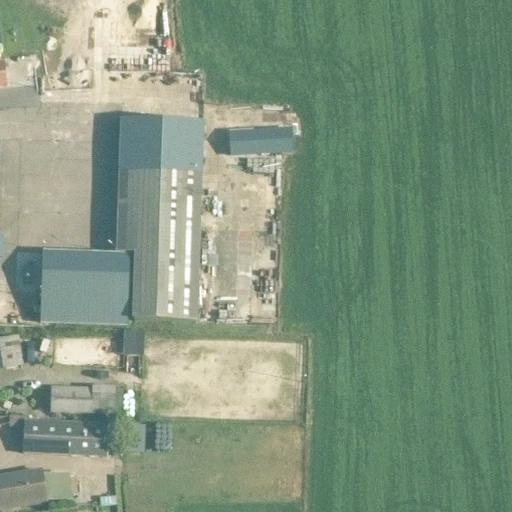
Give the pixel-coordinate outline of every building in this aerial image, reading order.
[(122,120),(118,254),(136,255),(134,321),(196,323),(202,123),(122,120)] [(292,131),(230,135),(231,156),(293,153),(292,131)] [(128,326),(130,257),(42,254),(40,323),(128,326)] [(128,354),(148,355),(149,330),(129,329),(128,354)] [(52,349),(52,336),(24,336),(24,349),(52,349)] [(92,391),(53,390),(52,414),(92,415),(92,391)] [(107,459),(109,426),(25,422),(24,455),(107,459)] [(126,425),(125,453),(142,454),(143,426),(126,425)] [(0,511),(47,503),(42,476),(41,472),(0,479),(0,511)]
